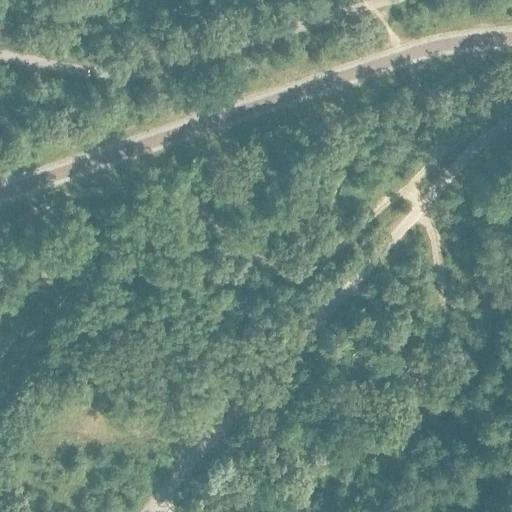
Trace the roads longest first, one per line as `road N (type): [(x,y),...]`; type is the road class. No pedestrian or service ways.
road 1 (unknown): [(511,100),(469,126),(316,262),(284,265),(244,251),(210,217),(127,191),(76,200),(0,237)]
road 2 (unknown): [(405,190),(422,204),(437,246),(441,307),(415,440),(374,511)]
